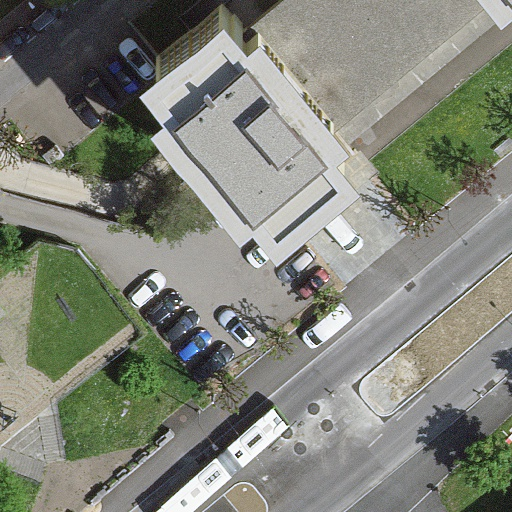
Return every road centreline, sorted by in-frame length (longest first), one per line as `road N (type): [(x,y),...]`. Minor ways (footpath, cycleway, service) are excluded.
road 1 (primary): [(511,226),(281,418)]
road 2 (primary): [(340,481),(511,337)]
road 3 (primary): [(281,418),(166,511)]
road 4 (residential): [(0,77),(93,0)]
